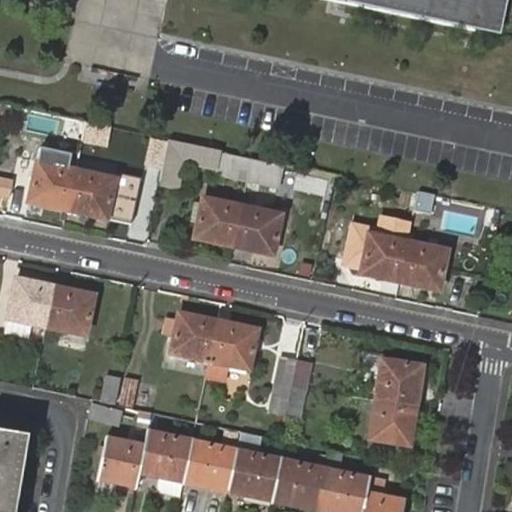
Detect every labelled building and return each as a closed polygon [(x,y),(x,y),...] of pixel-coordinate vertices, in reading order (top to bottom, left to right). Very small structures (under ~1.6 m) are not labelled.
[(306,0),(478,37),(485,0),(306,0)] [(502,0),(485,0),(478,37),(494,40),(502,0)] [(0,101),(0,125),(8,105),(0,101)] [(56,122),(53,138),(76,143),(79,126),(56,122)] [(85,128),(82,144),(104,149),(107,132),(85,128)] [(159,174),(164,145),(132,138),(126,167),(159,174)] [(217,156),(164,145),(159,174),(156,191),(174,194),(179,170),(212,177),(217,156)] [(245,184),(249,163),(217,156),(212,177),(245,184)] [(278,169),(249,163),(245,184),(273,190),(278,169)] [(25,205),(66,214),(73,176),(33,168),(25,205)] [(73,176),(66,214),(103,223),(112,185),(73,176)] [(411,211),(414,196),(399,192),(396,208),(411,211)] [(430,199),(414,196),(411,211),(426,215),(430,199)] [(191,241),(230,250),(239,211),(198,202),(191,241)] [(239,211),(230,250),(268,257),(276,219),(239,211)] [(358,278),(397,286),(405,247),(366,237),(358,278)] [(405,247),(397,286),(435,295),(444,256),(405,247)] [(8,322),(48,331),(55,292),(15,284),(8,322)] [(55,292),(48,331),(87,339),(94,299),(55,292)] [(207,364),(214,325),(176,317),(169,355),(207,364)] [(254,333),(214,325),(207,364),(204,379),(223,383),(226,367),(247,371),(254,333)] [(278,362),(277,368),(291,371),(287,389),(302,392),(307,368),(278,362)] [(373,406),(411,413),(419,374),(380,366),(373,406)] [(287,389),(291,371),(277,368),(270,396),(285,399),(287,389)] [(108,379),(103,407),(116,410),(122,381),(108,379)] [(138,384),(122,380),(122,381),(118,407),(133,410),(138,384)] [(289,391),(284,418),(297,420),(301,394),(289,391)] [(285,399),(270,396),(265,419),(280,422),(285,399)] [(404,450),(411,413),(373,406),(367,442),(404,450)] [(0,436),(0,511),(16,511),(29,442),(0,436)] [(143,454),(139,473),(181,482),(185,483),(192,446),(146,436),(143,454)] [(192,446),(185,483),(224,491),(228,492),(233,455),(231,455),(192,446)] [(139,473),(143,454),(102,447),(96,482),(136,489),(139,473)] [(233,455),(228,492),(268,501),(272,502),(278,465),(233,455)] [(278,465),(272,502),(312,511),(315,511),(321,474),(278,465)] [(321,474),(315,511),(320,511),(365,511),(367,502),(370,485),(321,474)] [(403,511),(404,510),(367,502),(365,511),(403,511)]
